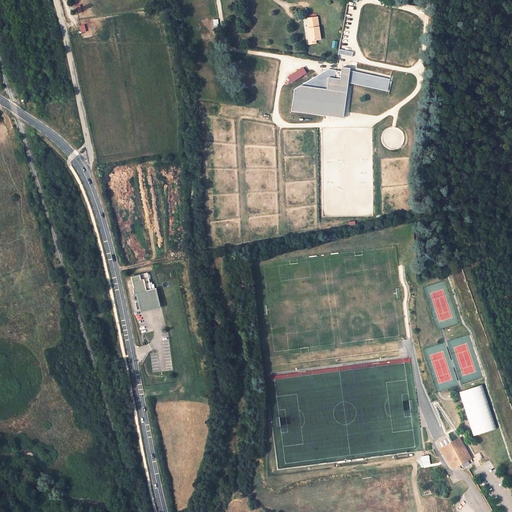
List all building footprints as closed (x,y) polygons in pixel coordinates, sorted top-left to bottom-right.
[(308,29),(318,27),(316,17),(307,19),(308,29)] [(320,40),(318,27),(308,29),(306,29),(308,44),(316,43),(315,40),(320,40)] [(353,52),(338,49),(337,55),(352,58),(353,55),(353,52)] [(343,119),(348,84),(387,94),(390,82),(350,71),(350,68),(336,65),(294,86),(291,111),(343,119)] [(147,273),(133,276),(134,281),(131,281),(133,288),(132,288),(134,295),(136,295),(137,301),(139,309),(139,310),(160,305),(157,288),(155,289),(151,289),(150,285),(147,273)] [(482,385),(459,392),(473,436),(496,429),(482,385)] [(446,439),(439,443),(442,448),(439,450),(451,465),(457,462),(459,465),(471,459),(459,438),(453,442),(449,444),(446,439)]
